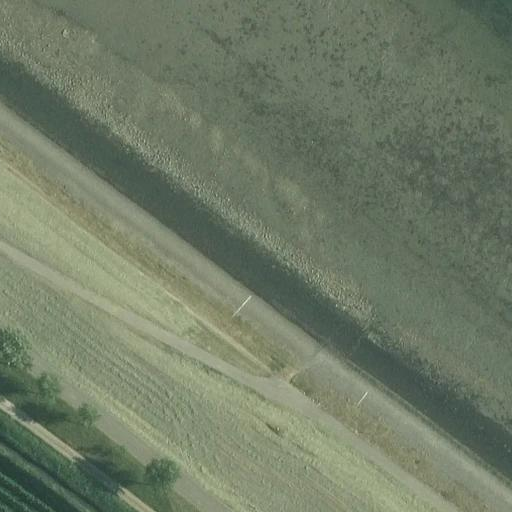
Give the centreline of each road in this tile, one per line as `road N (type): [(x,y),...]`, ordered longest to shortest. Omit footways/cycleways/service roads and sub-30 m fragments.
road 1 (track): [(0,161),(287,377),(293,409)]
road 2 (unclassified): [(215,511),(0,335)]
road 3 (track): [(137,511),(0,408)]
